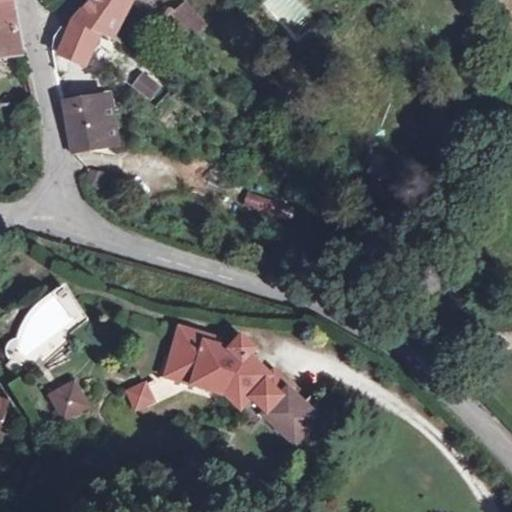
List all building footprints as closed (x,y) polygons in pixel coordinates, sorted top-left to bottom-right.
[(0,53),(20,50),(11,0),(9,0),(0,1),(0,53)] [(94,0),(75,22),(103,33),(115,38),(133,0),(94,0)] [(182,17),(196,33),(204,26),(185,5),(169,19),(174,25),(182,17)] [(182,17),(174,25),(187,40),(196,33),(182,17)] [(103,33),(75,22),(71,31),(63,29),(55,39),(57,52),(88,66),(103,33)] [(145,76),(137,86),(152,99),(161,89),(145,76)] [(73,151),(108,145),(105,126),(115,124),(110,96),(66,103),(73,151)] [(105,126),(108,145),(117,144),(115,124),(105,126)] [(90,168),(84,187),(105,194),(111,174),(90,168)] [(298,207),(251,193),(247,208),(293,222),(298,207)] [(178,329),(165,375),(223,391),(235,404),(245,395),(259,409),(256,412),(288,444),(315,418),(304,407),(299,402),(269,371),(267,374),(247,353),(252,348),(241,336),(227,348),(201,341),(203,335),(178,329)] [(48,394),(62,417),(85,403),(71,380),(48,394)] [(129,395),(136,410),(151,403),(144,388),(129,395)] [(304,397),(299,402),(304,407),(310,402),(304,397)]
